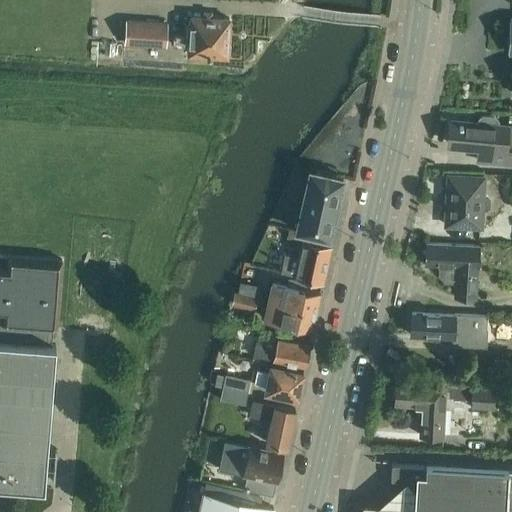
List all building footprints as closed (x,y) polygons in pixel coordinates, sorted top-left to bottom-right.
[(171,45),(188,46),(188,54),(228,56),(229,19),(189,17),(188,36),(172,35),(171,45)] [(124,45),(165,47),(166,23),(126,21),(124,45)] [(505,148),(506,125),(496,124),(496,120),(493,116),(482,116),(478,119),(478,123),(449,121),(447,145),(478,147),(476,161),(511,164),(511,149),(505,148)] [(298,231),(329,238),(342,178),(309,171),(296,231),(298,231)] [(488,199),(485,196),(482,196),(483,177),(447,176),(445,226),(481,227),(482,209),(485,209),(487,206),(488,199)] [(289,229),(287,239),(296,241),(298,231),(296,231),(289,229)] [(280,272),(294,275),(323,281),(330,247),(303,240),(299,257),(284,254),(280,272)] [(451,295),(455,295),(454,297),(477,298),(479,250),(479,245),(425,242),(423,264),(439,265),(438,274),(444,280),(452,281),(451,295)] [(0,322),(52,327),(56,327),(61,259),(0,254),(0,322)] [(272,281),(267,300),(316,310),(320,293),(303,289),(305,282),(289,278),(287,285),(272,281)] [(234,292),(232,305),(235,306),(240,307),(250,310),(255,311),(258,298),(259,297),(261,288),(248,285),(246,284),(245,284),(244,283),(242,293),(234,292)] [(277,329),(291,332),(293,333),(295,324),(312,328),(316,310),(267,300),(264,317),(279,321),(277,329)] [(451,337),(451,345),(486,347),(487,329),(486,329),(487,315),(453,313),(453,316),(411,313),(410,335),(451,337)] [(0,484),(45,488),(56,344),(51,344),(52,327),(0,322),(0,484)] [(253,356),(268,359),(304,367),(308,345),(277,338),(275,347),(256,343),(253,356)] [(265,391),(297,398),(303,373),(270,366),(269,371),(256,368),(253,383),(266,386),(265,391)] [(217,373),(214,385),(222,387),(222,385),(223,382),(224,377),(225,375),(217,373)] [(224,377),(222,385),(222,387),(247,393),(250,380),(225,374),(225,375),(224,377)] [(443,437),(445,397),(471,399),(470,408),(493,409),(494,386),(471,384),(446,383),(395,380),(394,406),(420,407),(418,435),(443,437)] [(244,404),(247,393),(222,387),(219,399),(244,404)] [(269,420),(264,442),(287,447),(296,410),(252,400),(248,416),(269,420)] [(272,495),(278,468),(281,462),(280,456),(281,453),(248,446),(224,441),(218,468),(246,475),(243,489),(272,495)] [(511,511),(511,469),(508,469),(392,465),(391,480),(414,481),(414,492),(412,511),(511,511)] [(412,511),(414,492),(406,482),(387,499),(384,501),(377,507),(365,507),(361,507),(361,511),(412,511)] [(272,511),(273,507),(202,492),(197,511),(272,511)]
